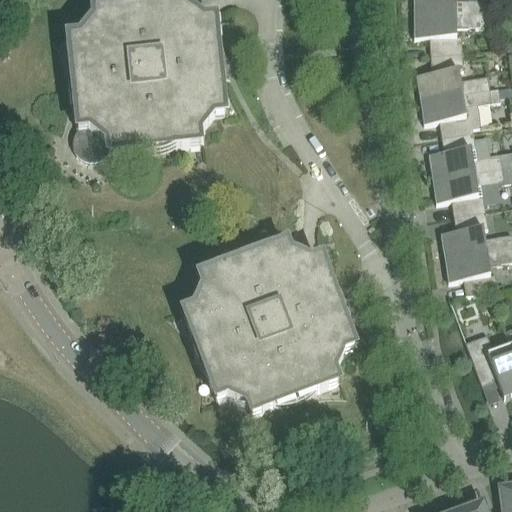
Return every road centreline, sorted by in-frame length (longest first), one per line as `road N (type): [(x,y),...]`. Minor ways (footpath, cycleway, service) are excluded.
road 1 (residential): [(221,511),(36,322),(0,251)]
road 2 (residential): [(275,0),(267,41),(281,98),(385,270),(400,277)]
road 3 (residential): [(400,277),(364,0)]
road 4 (residential): [(467,469),(433,406),(400,277)]
road 5 (residential): [(347,511),(467,469)]
